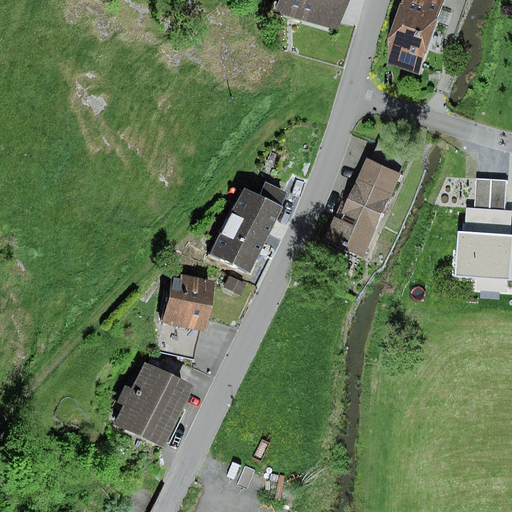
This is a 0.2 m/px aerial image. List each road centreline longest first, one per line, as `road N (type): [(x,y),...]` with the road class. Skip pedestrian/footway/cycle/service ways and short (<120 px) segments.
road 1 (track): [(353,98),(309,101),(275,120),(0,418)]
road 2 (residential): [(169,511),(353,98)]
road 3 (residential): [(353,98),(511,140)]
